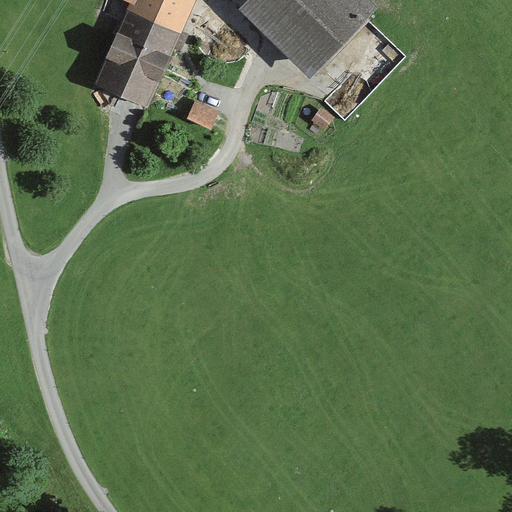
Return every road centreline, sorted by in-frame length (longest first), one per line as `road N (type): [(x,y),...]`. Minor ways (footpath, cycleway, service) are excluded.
road 1 (track): [(231,0),(261,56),(225,159),(199,179),(126,195),(102,209),(33,301)]
road 2 (unclassified): [(110,511),(68,436),(0,165)]
